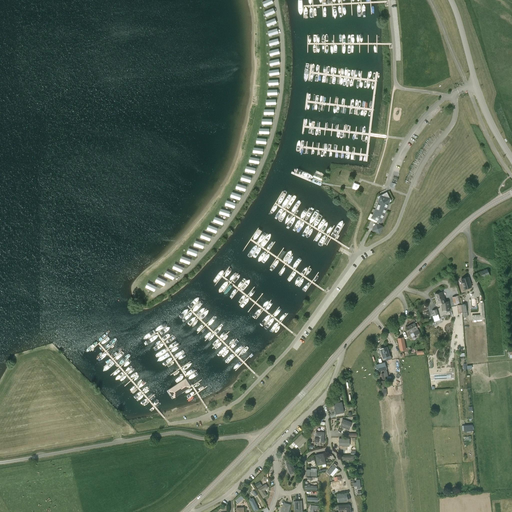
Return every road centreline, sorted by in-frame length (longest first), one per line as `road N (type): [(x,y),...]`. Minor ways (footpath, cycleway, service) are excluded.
road 1 (unclassified): [(342,349),(463,224),(511,191)]
road 2 (unclassified): [(185,511),(342,349)]
road 3 (unclassified): [(511,159),(487,117),(450,0)]
